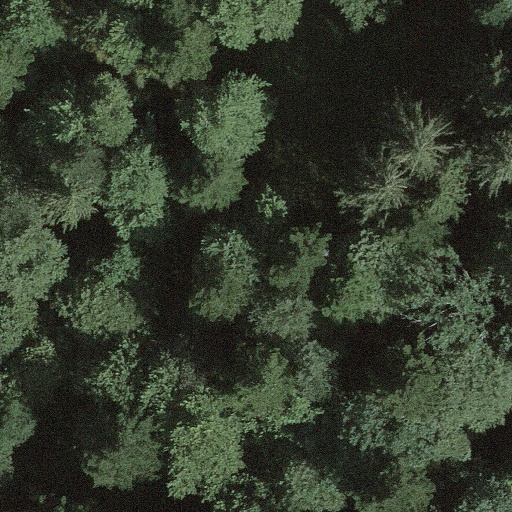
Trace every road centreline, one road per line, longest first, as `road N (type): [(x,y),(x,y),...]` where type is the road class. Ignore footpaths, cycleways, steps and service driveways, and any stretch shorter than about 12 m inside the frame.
road 1 (track): [(0,233),(42,276),(148,313),(259,384),(286,420),(304,511)]
road 2 (track): [(130,511),(83,364),(42,276)]
